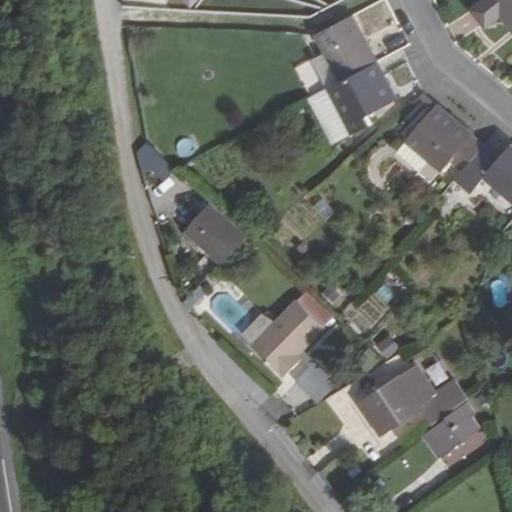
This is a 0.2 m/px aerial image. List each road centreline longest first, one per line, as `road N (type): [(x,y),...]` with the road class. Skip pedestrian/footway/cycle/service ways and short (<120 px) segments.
road 1 (residential): [(327,511),(257,410),(177,319),(132,177),(101,0)]
road 2 (residential): [(511,118),(441,63),(409,0)]
